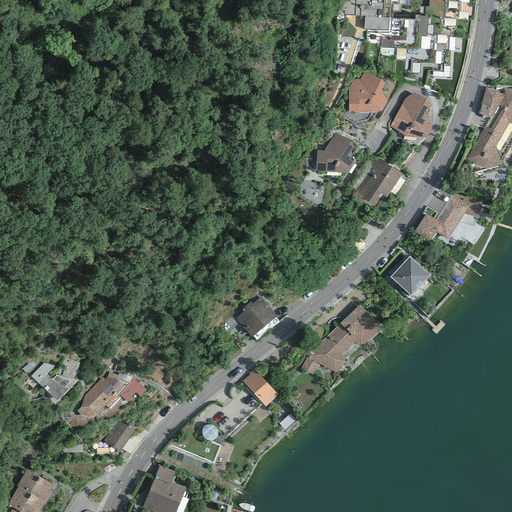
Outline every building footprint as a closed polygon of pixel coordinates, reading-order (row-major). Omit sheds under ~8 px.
[(404,78),(451,80),(456,19),(462,20),(462,0),(429,0),(429,6),(419,6),(419,14),(410,14),(411,6),(411,0),(345,0),(345,15),(364,16),(363,29),(366,29),(366,42),(380,44),(379,54),(395,55),(395,60),(404,60),(404,78)] [(348,87),(349,113),(381,112),(387,101),(383,94),(381,88),(384,84),(382,81),(372,75),(363,73),(359,79),(354,79),(348,87)] [(490,118),(467,159),(485,169),(501,164),(496,146),(509,124),(511,123),(511,89),(504,89),(497,90),(486,88),(481,105),(482,105),(478,114),(490,118)] [(403,103),(390,126),(405,137),(426,138),(429,133),(431,129),(431,125),(426,114),(430,105),(426,99),(415,94),(411,95),(407,97),(405,100),(403,103)] [(348,173),(355,162),(350,160),(352,156),(351,151),(354,146),(351,142),(336,132),(323,151),(317,151),(315,172),(348,173)] [(386,198),(402,174),(379,159),(377,160),(375,162),(373,163),(372,166),(371,169),(354,193),(375,208),(384,196),(386,198)] [(436,232),(447,239),(464,214),(477,217),(481,201),(454,194),(436,220),(426,214),(414,232),(429,241),(436,232)] [(430,275),(409,256),(390,277),(411,296),(430,275)] [(251,337),(277,316),(261,297),(253,303),(251,302),(241,310),(243,311),(235,319),(251,337)] [(359,305),(306,356),(321,364),(336,372),(345,362),(345,359),(359,347),(361,349),(381,328),(359,305)] [(312,374),(321,364),(306,356),(301,368),(312,374)] [(54,368),(43,364),(31,376),(57,402),(68,390),(64,388),(71,382),(56,376),(52,380),(46,375),(54,368)] [(277,396),(253,370),(249,373),(251,375),(243,382),(265,407),(277,396)] [(85,396),(82,408),(79,411),(82,415),(87,416),(92,417),(95,414),(124,387),(120,382),(108,378),(105,382),(103,379),(85,396)] [(260,406),(245,389),(209,421),(224,439),(260,406)] [(281,420),(285,427),(297,419),(292,413),(281,420)] [(132,432),(118,423),(106,441),(120,450),(132,432)] [(209,441),(211,440),(213,440),(215,438),(216,436),(216,434),(216,432),(214,430),(213,429),(211,428),(209,427),(207,428),(205,429),(203,431),(203,433),(203,435),(204,437),(205,439),(184,431),(177,448),(214,464),(221,446),(209,441)] [(173,473),(160,468),(143,507),(155,511),(174,511),(184,490),(169,484),(173,473)] [(49,511),(59,495),(27,476),(5,511),(49,511)]
